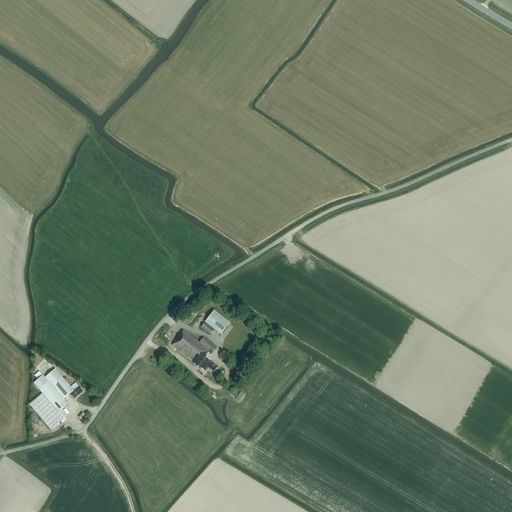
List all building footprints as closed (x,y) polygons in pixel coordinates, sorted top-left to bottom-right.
[(205,323),(221,335),(230,323),(214,311),(205,323)] [(210,335),(213,330),(205,324),(201,328),(210,335)] [(214,373),(218,368),(207,359),(207,360),(204,358),(206,356),(206,355),(208,351),(212,354),(216,348),(204,337),(199,343),(183,331),(172,346),(198,366),(201,367),(200,368),(205,372),(208,368),(214,373)] [(38,380),(34,384),(44,395),(31,407),(50,429),(60,421),(62,424),(66,420),(64,418),(66,416),(61,410),(67,404),(64,401),(63,400),(70,394),(74,399),(83,391),(76,383),(71,387),(55,369),(45,378),(43,376),(39,372),(34,376),(38,380)] [(239,402),(244,395),(241,392),(235,399),(239,402)]
